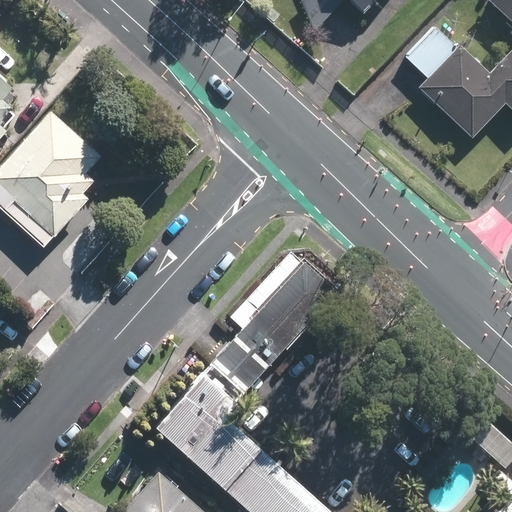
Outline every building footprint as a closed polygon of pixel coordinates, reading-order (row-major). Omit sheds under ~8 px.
[(300,0),(289,13),(311,32),(337,3),(354,18),(370,0),(300,0)] [(511,119),(511,0),(477,0),(475,2),(511,36),(511,43),(482,76),(430,28),(398,62),(421,84),(413,93),(466,143),(500,108),(511,119)] [(0,143),(15,127),(7,120),(22,104),(11,93),(22,81),(0,60),(0,143)] [(59,105),(0,169),(0,199),(51,246),(99,193),(93,189),(105,176),(95,167),(109,151),(59,105)] [(219,351),(145,432),(233,511),(511,511),(511,498),(510,497),(496,511),(314,511),(213,421),(251,379),(329,293),(285,254),(226,319),(239,329),(219,351)] [(451,425),(497,467),(511,450),(511,444),(469,405),(451,425)] [(199,511),(153,472),(119,511),(199,511)]
